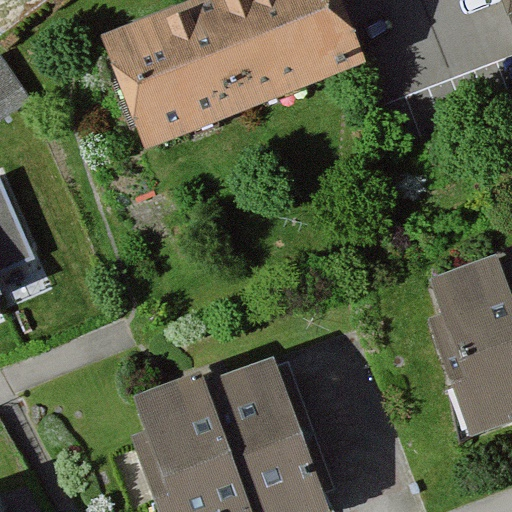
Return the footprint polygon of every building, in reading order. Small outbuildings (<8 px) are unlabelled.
[(141,170),(355,75),(321,0),(218,0),(91,57),(141,170)] [(511,0),(477,0),(508,67),(511,65),(511,0)] [(0,288),(31,274),(0,203),(0,288)] [(485,266),(403,298),(461,447),(509,429),(511,435),(511,276),(491,284),(485,266)] [(185,382),(104,414),(141,511),(312,511),(258,374),(192,400),(185,382)]
